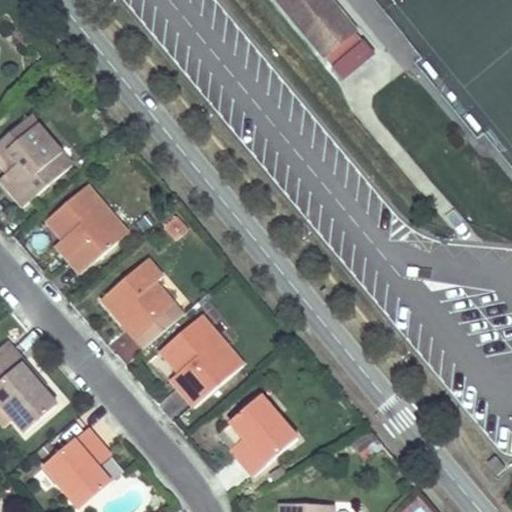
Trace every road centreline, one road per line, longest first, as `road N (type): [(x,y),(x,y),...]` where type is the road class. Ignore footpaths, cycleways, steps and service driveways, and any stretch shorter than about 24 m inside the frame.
road 1 (tertiary): [(481,511),(58,0)]
road 2 (residential): [(207,511),(0,264)]
